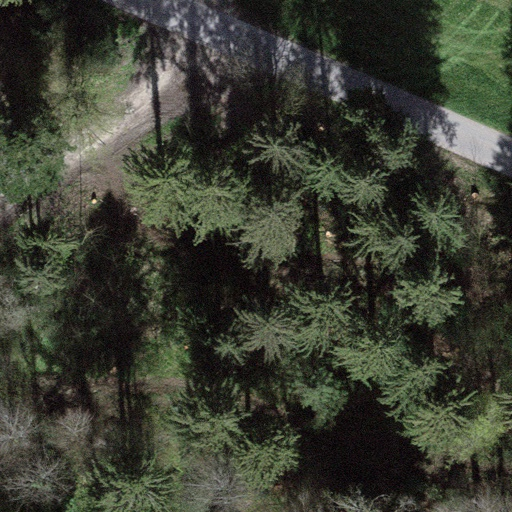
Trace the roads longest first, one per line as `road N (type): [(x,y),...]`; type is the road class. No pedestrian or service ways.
road 1 (unclassified): [(157,0),(511,155)]
road 2 (track): [(203,20),(103,124),(0,209)]
